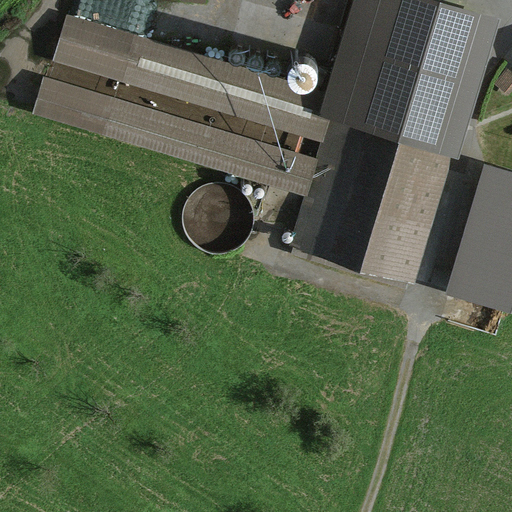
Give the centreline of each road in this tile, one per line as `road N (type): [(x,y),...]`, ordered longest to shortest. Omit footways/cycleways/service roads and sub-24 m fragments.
road 1 (track): [(511,30),(489,71),(429,286)]
road 2 (track): [(367,511),(429,286)]
